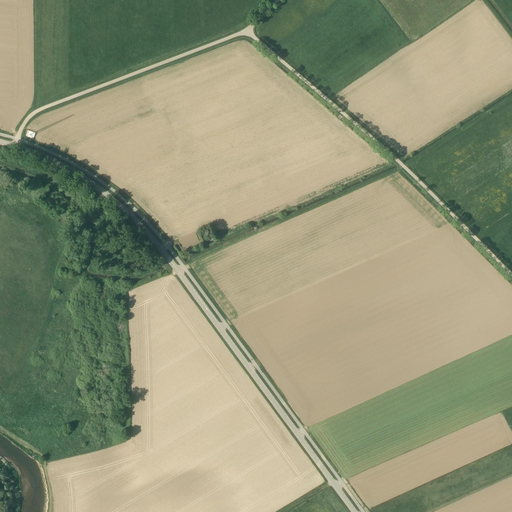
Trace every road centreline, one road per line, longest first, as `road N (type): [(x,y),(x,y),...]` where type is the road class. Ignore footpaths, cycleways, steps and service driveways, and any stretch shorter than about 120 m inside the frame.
road 1 (tertiary): [(353,511),(146,233),(79,175),(15,146)]
road 2 (unclassified): [(511,276),(371,136),(247,32)]
road 3 (unclassified): [(15,146),(32,113),(247,32)]
